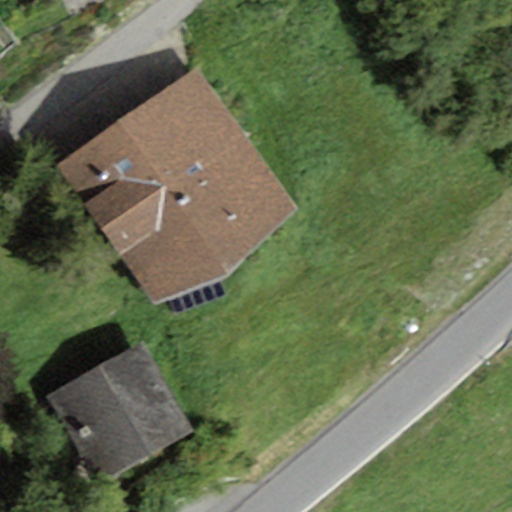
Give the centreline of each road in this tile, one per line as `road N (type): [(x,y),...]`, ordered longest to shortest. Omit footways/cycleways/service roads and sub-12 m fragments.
road 1 (tertiary): [(272,511),(511,301)]
road 2 (residential): [(0,135),(195,0)]
